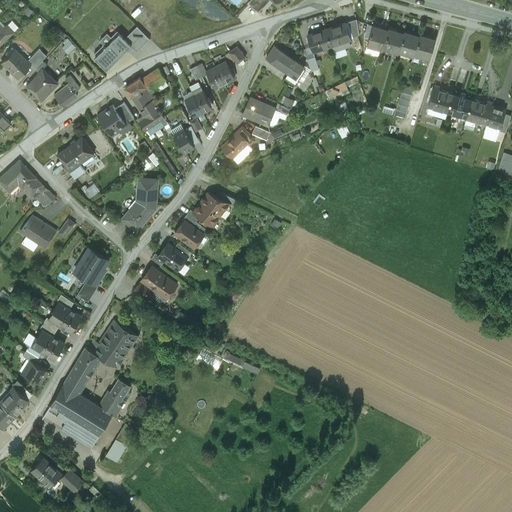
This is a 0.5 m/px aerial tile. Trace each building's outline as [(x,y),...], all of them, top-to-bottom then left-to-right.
[(269,0),(270,0),(277,7),(283,0),(248,0),(247,2),(258,12),(269,0)] [(32,10),(27,6),(23,12),(28,16),(32,10)] [(357,20),(349,23),(354,38),(359,36),(357,20)] [(12,21),(7,25),(13,31),(18,27),(12,21)] [(346,23),(327,29),(332,44),(351,39),(346,23)] [(0,43),(13,31),(7,25),(5,27),(4,28),(0,24),(0,43)] [(373,25),(367,44),(383,49),(383,47),(388,29),(373,25)] [(133,47),(137,51),(150,39),(137,26),(125,38),(132,45),(131,45),(133,47)] [(64,34),(57,28),(54,33),(61,38),(64,34)] [(389,28),(388,29),(383,47),(399,52),(399,51),(404,33),(389,28)] [(332,44),(327,29),(308,35),(312,46),(314,51),(332,44)] [(111,37),(113,38),(106,45),(105,44),(104,45),(104,44),(94,54),(96,56),(95,57),(107,69),(126,50),(128,52),(133,47),(131,45),(132,45),(125,38),(118,31),(111,37)] [(404,31),(404,33),(399,51),(414,55),(415,54),(419,36),(404,31)] [(113,38),(111,37),(107,33),(100,41),(104,44),(104,45),(105,44),(106,45),(113,38)] [(420,34),(419,36),(415,54),(430,58),(436,39),(420,34)] [(62,47),(68,54),(76,47),(70,40),(65,45),(62,47)] [(284,52),(274,45),(266,58),(276,65),(284,52)] [(245,57),(237,46),(229,52),(237,63),(245,57)] [(314,51),(312,46),(304,49),(311,71),(319,69),(314,51)] [(35,69),(42,60),(47,56),(39,48),(26,61),(30,64),(35,69)] [(14,49),(1,62),(18,78),(30,64),(26,61),(14,49)] [(303,65),(284,52),(276,65),(289,73),(296,78),(303,65)] [(39,73),(43,69),(47,64),(42,60),(35,69),(39,73)] [(227,61),(215,67),(224,83),(235,78),(227,61)] [(207,72),(207,71),(203,64),(197,66),(203,78),(209,75),(207,72)] [(305,69),(303,65),(296,78),(289,73),(286,78),(296,84),(305,69)] [(197,81),(203,78),(197,66),(191,69),(197,81)] [(224,83),(215,67),(207,71),(207,72),(209,75),(215,88),(224,83)] [(166,80),(159,68),(142,78),(151,93),(157,89),(156,86),(166,80)] [(344,71),(345,78),(357,76),(355,68),(344,71)] [(26,86),(42,101),(58,83),(43,69),(39,73),(26,86)] [(69,85),(75,93),(79,90),(69,76),(65,79),(69,84),(69,85)] [(131,97),(146,87),(140,77),(125,87),(131,97)] [(192,91),(194,95),(203,91),(199,83),(190,87),(192,91)] [(345,83),(327,91),(331,99),(336,97),(348,92),(345,83)] [(55,94),(64,106),(77,96),(75,93),(69,85),(55,94)] [(428,106),(447,112),(453,93),(439,89),(439,87),(434,85),(428,106)] [(164,118),(146,87),(131,97),(143,116),(138,119),(139,121),(139,122),(145,131),(164,118)] [(403,93),(411,95),(413,89),(405,87),(403,93)] [(186,100),(194,95),(192,91),(183,95),(186,100)] [(194,95),(203,112),(212,107),(204,91),(203,91),(194,95)] [(394,115),(405,118),(412,95),(411,95),(403,93),(401,92),(394,115)] [(453,93),(447,112),(466,118),(472,99),(465,97),(466,95),(461,93),(460,95),(453,93)] [(194,116),(203,112),(194,95),(186,100),(194,116)] [(275,109),(251,98),(244,114),(269,126),(276,110),(276,109),(275,109)] [(487,104),(472,99),(466,118),(476,121),(486,124),(492,105),(492,103),(487,101),(487,104)] [(124,102),(115,108),(126,123),(129,121),(134,117),(124,102)] [(278,103),(275,109),(276,109),(276,110),(287,115),(290,108),(278,103)] [(115,108),(113,105),(98,115),(112,135),(120,129),(127,124),(126,123),(115,108)] [(506,110),(492,105),(486,124),(500,128),(501,128),(505,113),(506,110)] [(1,113),(0,113),(0,126),(3,130),(11,123),(1,113)] [(511,115),(505,113),(501,128),(500,128),(499,131),(506,132),(511,115)] [(167,122),(164,118),(145,131),(149,135),(162,125),(167,122)] [(195,132),(202,128),(196,118),(190,121),(195,132)] [(476,121),(466,118),(464,124),(475,127),(476,121)] [(132,126),(129,121),(126,123),(127,124),(120,129),(123,133),(132,126)] [(171,129),(174,135),(184,129),(181,124),(171,129)] [(345,124),(338,128),(343,137),(350,132),(345,124)] [(270,132),(255,126),(252,134),(267,140),(270,132)] [(254,140),(243,127),(238,132),(222,147),(232,158),(248,143),(249,145),(254,140)] [(174,135),(184,153),(195,147),(185,129),(184,129),(174,135)] [(58,153),(70,171),(94,154),(82,136),(58,153)] [(498,177),(511,180),(511,154),(505,153),(498,177)] [(99,160),(94,154),(70,171),(75,177),(99,160)] [(145,170),(152,166),(146,158),(139,163),(145,170)] [(19,185),(31,198),(33,196),(43,185),(19,160),(0,176),(0,181),(6,189),(13,183),(17,187),(19,185)] [(123,217),(137,230),(156,207),(158,179),(140,178),(138,199),(123,217)] [(10,193),(17,187),(13,183),(6,189),(10,193)] [(100,191),(94,183),(86,188),(92,197),(100,191)] [(57,197),(43,185),(33,196),(43,205),(47,203),(57,197)] [(220,198),(208,192),(201,201),(221,215),(224,210),(229,208),(230,204),(230,203),(220,198)] [(222,192),(220,198),(230,203),(230,204),(234,204),(237,199),(222,192)] [(221,215),(201,201),(194,211),(200,216),(201,217),(201,218),(204,220),(205,220),(213,226),(221,215)] [(194,211),(191,209),(187,214),(196,221),(200,216),(194,211)] [(185,220),(198,230),(201,225),(196,221),(187,214),(183,219),(184,220),(185,220)] [(56,231),(33,215),(20,232),(44,248),(56,231)] [(68,219),(58,233),(64,237),(73,223),(68,219)] [(198,230),(185,220),(184,220),(175,233),(183,239),(184,240),(186,242),(187,242),(194,247),(204,234),(198,230)] [(165,260),(178,269),(187,256),(186,256),(174,247),(168,242),(159,255),(158,255),(165,260)] [(174,247),(186,256),(190,251),(178,242),(174,247)] [(108,268),(106,267),(111,259),(90,246),(74,271),(87,279),(97,285),(97,284),(108,268)] [(161,264),(165,260),(158,255),(159,255),(155,253),(152,258),(161,264)] [(177,284),(152,266),(142,279),(165,297),(165,298),(167,300),(173,294),(171,292),(177,284)] [(88,301),(99,285),(97,284),(97,285),(87,279),(78,294),(88,301)] [(134,291),(147,299),(153,291),(140,282),(134,291)] [(3,289),(0,292),(0,294),(6,300),(10,296),(3,289)] [(59,301),(70,308),(74,302),(61,293),(57,300),(59,301)] [(54,309),(77,324),(82,315),(70,308),(59,301),(54,309)] [(77,324),(54,309),(49,317),(49,318),(60,325),(71,332),(77,324)] [(56,330),(60,325),(49,318),(49,317),(47,317),(44,322),(56,330)] [(115,319),(107,330),(101,327),(88,348),(101,357),(117,367),(138,335),(115,319)] [(53,335),(56,330),(44,322),(40,327),(42,329),(42,328),(53,335)] [(37,337),(60,351),(65,343),(53,335),(42,328),(42,329),(37,337)] [(60,351),(37,337),(32,345),(42,352),(54,360),(60,351)] [(42,352),(32,345),(30,344),(27,350),(39,357),(42,352)] [(80,393),(101,357),(88,348),(86,346),(63,383),(80,393)] [(31,359),(36,363),(39,357),(27,350),(23,355),(31,360),(31,359)] [(219,366),(222,356),(202,350),(199,361),(219,366)] [(225,352),(223,359),(242,364),(244,357),(225,352)] [(23,373),(39,384),(48,370),(36,363),(31,359),(31,360),(23,373)] [(259,373),(261,368),(245,360),(242,365),(259,373)] [(119,378),(101,407),(113,414),(117,408),(127,392),(131,386),(119,378)] [(14,387),(22,394),(27,389),(18,380),(12,386),(14,387)] [(101,407),(80,393),(63,383),(51,405),(100,435),(113,414),(101,407)] [(0,401),(0,404),(13,416),(29,400),(22,394),(14,387),(0,401)] [(131,395),(127,392),(117,408),(120,410),(126,401),(127,401),(131,395)] [(0,427),(2,429),(13,416),(0,404),(0,427)] [(92,448),(100,435),(51,405),(47,410),(66,422),(61,429),(92,448)] [(136,431),(125,423),(116,439),(127,445),(136,431)] [(56,467),(45,456),(33,468),(45,479),(56,467)] [(64,473),(56,467),(45,479),(52,486),(64,473)] [(69,469),(60,478),(74,491),(83,482),(69,469)] [(92,486),(89,490),(94,494),(98,490),(92,486)]
